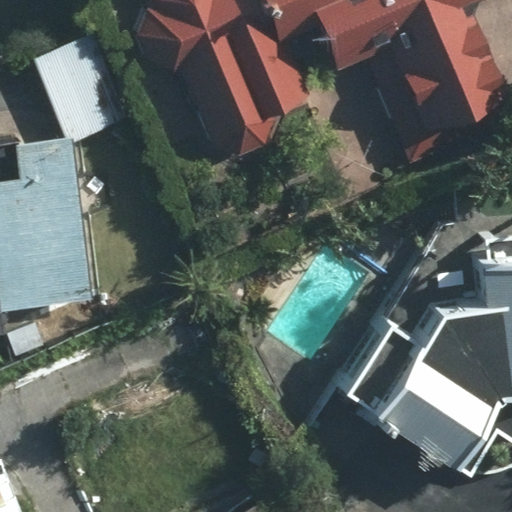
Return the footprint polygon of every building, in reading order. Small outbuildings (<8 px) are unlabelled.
[(142,57),(164,47),(206,143),(310,97),(280,28),(306,17),(326,62),(358,48),(402,147),(500,104),(458,7),(474,0),(120,0),(121,9),(142,57)] [(71,139),(72,144),(132,119),(98,32),(35,59),(68,139),(71,139)] [(0,182),(0,295),(2,313),(93,301),(72,144),(71,139),(68,139),(16,146),(20,180),(0,182)] [(511,381),(511,252),(459,258),(464,301),(417,306),(345,399),(420,457),(475,386),(511,381)] [(297,511),(285,486),(230,511),(297,511)]
